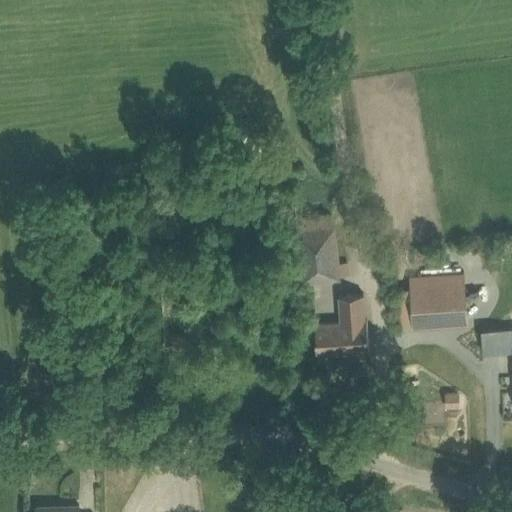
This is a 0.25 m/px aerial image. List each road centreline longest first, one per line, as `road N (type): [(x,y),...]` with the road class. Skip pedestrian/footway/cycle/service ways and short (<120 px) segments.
road 1 (unclassified): [(377,465),(385,415),(374,275),(351,202),(323,28)]
road 2 (unclassified): [(0,435),(246,433),(377,465)]
road 3 (unclassified): [(377,465),(511,501)]
